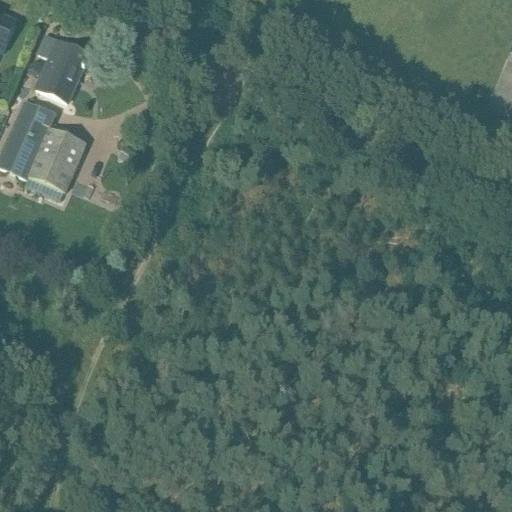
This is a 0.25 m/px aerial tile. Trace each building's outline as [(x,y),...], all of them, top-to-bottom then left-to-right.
[(0,20),(0,56),(3,57),(16,28),(13,26),(11,22),(4,19),(0,20)] [(36,93),(67,107),(82,73),(84,74),(86,70),(84,69),(88,60),(46,41),(38,58),(50,63),(36,93)] [(0,104),(5,106),(8,89),(0,87),(0,104)] [(0,161),(0,172),(26,184),(53,120),(24,107),(0,161)] [(63,196),(65,197),(85,149),(49,134),(26,189),(60,204),(63,196)] [(136,158),(126,151),(119,162),(129,168),(136,158)]
